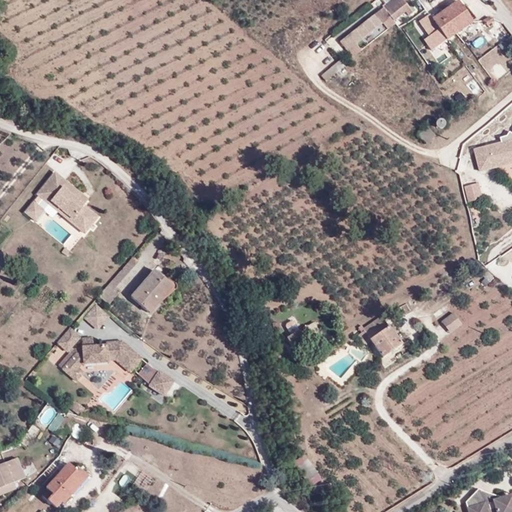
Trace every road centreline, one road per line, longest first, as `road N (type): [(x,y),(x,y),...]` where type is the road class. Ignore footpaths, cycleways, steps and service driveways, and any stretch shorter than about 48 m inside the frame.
road 1 (residential): [(280,495),(224,304),(179,228),(95,153),(0,121)]
road 2 (residential): [(447,478),(381,406),(390,378),(422,357)]
